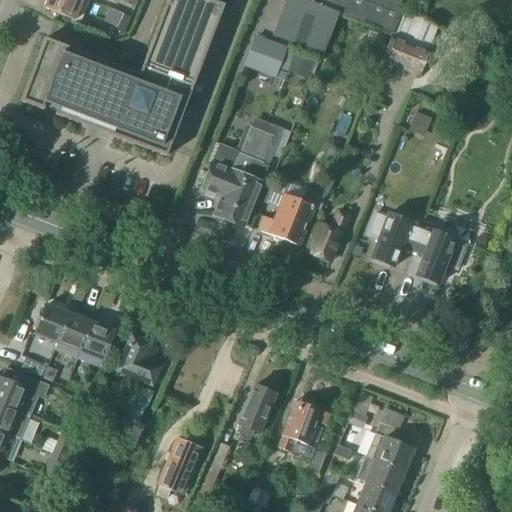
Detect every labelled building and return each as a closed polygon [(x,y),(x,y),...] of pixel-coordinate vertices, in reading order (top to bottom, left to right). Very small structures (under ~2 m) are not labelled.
[(115,136),(113,136),(113,138),(165,158),(223,7),(203,0),(167,0),(160,19),(164,20),(160,30),(156,28),(138,76),(136,76),(135,78),(137,78),(136,81),(107,70),(108,67),(109,68),(110,66),(44,40),(20,103),(43,111),(44,109),(42,109),(44,105),(59,110),(57,114),(55,114),(55,116),(86,128),(87,126),(86,125),(87,121),(116,132),(115,136)] [(47,0),(44,9),(75,22),(84,0),(47,0)] [(139,0),(128,0),(126,6),(136,9),(139,0)] [(287,0),(273,37),(321,56),(336,16),(392,37),(401,14),(406,0),(287,0)] [(423,23),(401,14),(392,37),(414,46),(423,23)] [(427,53),(390,39),(381,63),(418,77),(427,53)] [(416,113),(408,131),(423,137),(430,119),(416,113)] [(211,165),(201,191),(206,193),(205,197),(213,200),(214,196),(220,198),(212,217),(228,223),(263,134),(266,128),(252,122),(249,129),(248,132),(239,155),(216,146),(214,145),(207,163),(209,164),(211,165)] [(263,134),(228,223),(243,229),(279,140),(281,133),(266,128),(263,134)] [(297,248),(313,208),(320,211),(338,167),(329,164),(317,195),(306,191),(301,203),(270,191),(265,204),(277,208),(271,222),(265,219),(260,233),(274,239),(274,242),(280,244),(283,242),(297,248)] [(331,228),(319,224),(306,254),(330,264),(343,233),(346,224),(349,217),(337,212),(334,220),(331,228)] [(412,253),(423,223),(411,219),(409,224),(388,216),(386,219),(376,215),(367,236),(378,240),(371,260),(373,261),(372,263),(381,267),(382,265),(393,269),(400,249),(412,253)] [(435,228),(423,223),(412,253),(423,257),(415,277),(426,281),(425,284),(435,287),(436,285),(438,286),(445,266),(456,270),(464,249),(454,245),(455,242),(433,233),(435,228)] [(46,305),(34,335),(57,345),(69,315),(46,305)] [(69,315),(57,345),(79,354),(91,323),(84,321),(85,317),(71,311),(69,315)] [(103,363),(115,333),(91,323),(79,354),(103,363)] [(155,349),(132,339),(118,373),(146,385),(151,373),(146,371),(155,349)] [(43,380),(48,368),(25,359),(20,370),(43,380)] [(52,384),(57,372),(48,368),(43,380),(52,384)] [(0,406),(17,413),(29,418),(39,396),(43,398),(47,386),(19,375),(15,385),(0,378),(0,406)] [(81,395),(91,399),(95,388),(86,384),(81,395)] [(253,387),(236,427),(239,428),(238,429),(238,431),(238,432),(238,434),(239,435),(239,436),(240,437),(240,438),(242,439),(244,439),(245,439),(247,439),(248,439),(250,438),(251,437),(252,436),(252,435),(253,434),(259,436),(276,397),(253,387)] [(330,416),(295,403),(277,449),(288,453),(293,441),(308,447),(317,424),(326,427),(330,416)] [(0,406),(0,432),(17,440),(20,441),(29,418),(17,413),(0,406)] [(358,431),(363,419),(352,414),(347,426),(358,431)] [(124,421),(116,443),(134,450),(143,429),(124,421)] [(378,426),(370,444),(364,459),(402,475),(412,451),(396,445),(400,435),(378,426)] [(0,432),(0,458),(9,462),(17,440),(0,432)] [(159,486),(183,496),(201,451),(177,441),(159,486)] [(217,443),(191,504),(203,509),(229,449),(217,443)] [(65,460),(69,451),(55,445),(51,454),(65,460)] [(347,462),(351,452),(337,446),(333,456),(347,462)] [(318,475),(324,455),(314,451),(307,472),(318,475)] [(65,460),(51,454),(42,477),(55,483),(65,460)] [(355,481),(364,484),(364,485),(393,497),(402,475),(364,459),(355,481)] [(328,469),(322,483),(318,492),(329,497),(339,474),(328,469)] [(355,507),(366,511),(386,511),(393,497),(364,485),(355,507)] [(315,501),(326,505),(329,497),(318,492),(315,501)]
